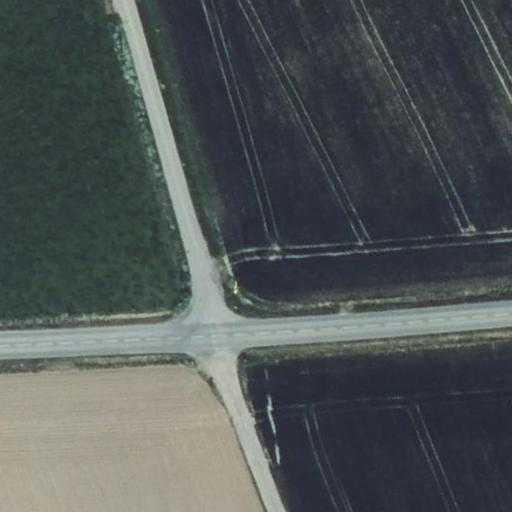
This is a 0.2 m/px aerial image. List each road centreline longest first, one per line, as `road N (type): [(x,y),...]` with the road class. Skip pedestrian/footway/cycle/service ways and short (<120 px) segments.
road 1 (residential): [(216,336),(124,0)]
road 2 (tertiary): [(511,314),(216,336)]
road 3 (tertiary): [(216,336),(0,346)]
road 4 (track): [(276,511),(216,336)]
